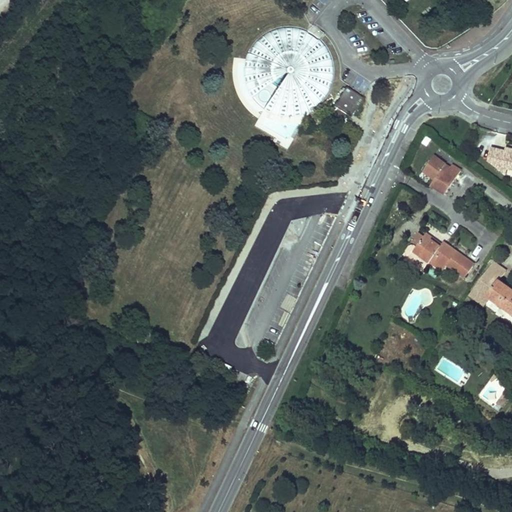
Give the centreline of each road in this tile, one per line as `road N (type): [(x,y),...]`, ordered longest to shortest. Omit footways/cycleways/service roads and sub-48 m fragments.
road 1 (tertiary): [(218,511),(407,115),(442,82)]
road 2 (unknown): [(384,164),(488,241)]
